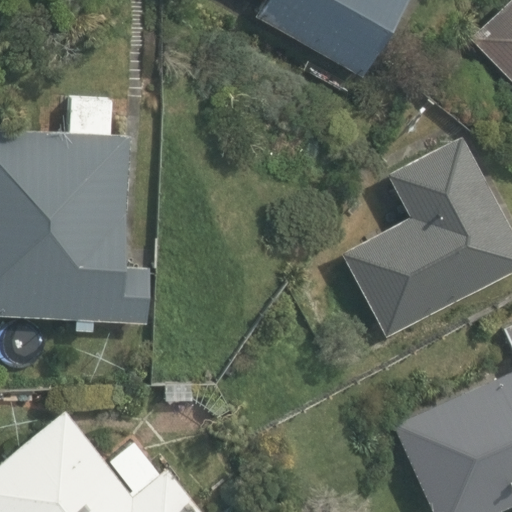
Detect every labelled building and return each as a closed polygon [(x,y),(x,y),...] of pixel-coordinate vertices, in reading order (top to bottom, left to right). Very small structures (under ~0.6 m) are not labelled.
[(404,0),(260,0),(255,11),(363,72),(404,0)] [(511,77),(511,0),(501,0),(474,26),(496,49),(490,55),(511,77)] [(96,314),(149,317),(151,261),(127,260),(132,129),(112,128),(114,92),(71,90),(70,126),(0,121),(0,307),(77,313),(76,325),(95,327),(96,314)] [(339,247),(387,333),(511,265),(511,216),(463,127),(387,168),(409,209),(339,247)] [(65,359),(63,315),(2,317),(3,361),(65,359)] [(511,364),(392,418),(437,511),(471,511),(511,493),(511,320),(505,324),(511,338),(511,364)] [(64,401),(0,452),(0,511),(212,511),(169,459),(162,466),(135,435),(109,455),(64,401)]
